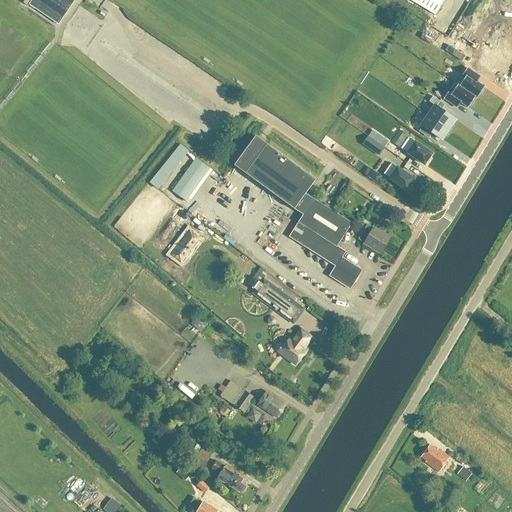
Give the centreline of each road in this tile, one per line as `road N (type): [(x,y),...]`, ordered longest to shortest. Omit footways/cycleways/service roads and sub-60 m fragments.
road 1 (tertiary): [(270,511),(511,110)]
road 2 (unclassified): [(348,511),(511,238)]
road 3 (unknown): [(119,33),(104,44),(105,58),(178,109),(203,119),(241,102)]
